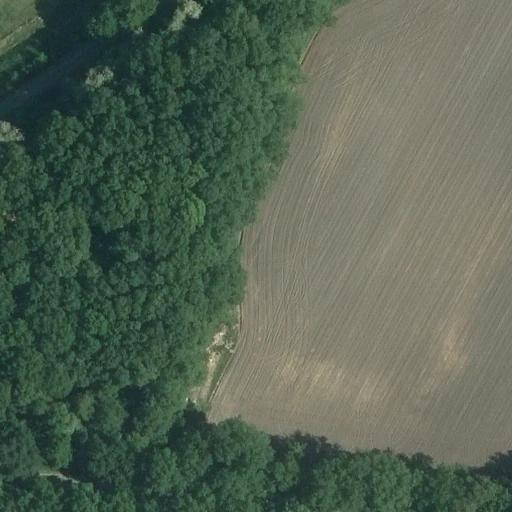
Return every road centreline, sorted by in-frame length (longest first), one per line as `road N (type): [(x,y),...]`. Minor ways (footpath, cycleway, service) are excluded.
road 1 (unclassified): [(284,511),(90,484),(0,482)]
road 2 (track): [(0,114),(164,0)]
